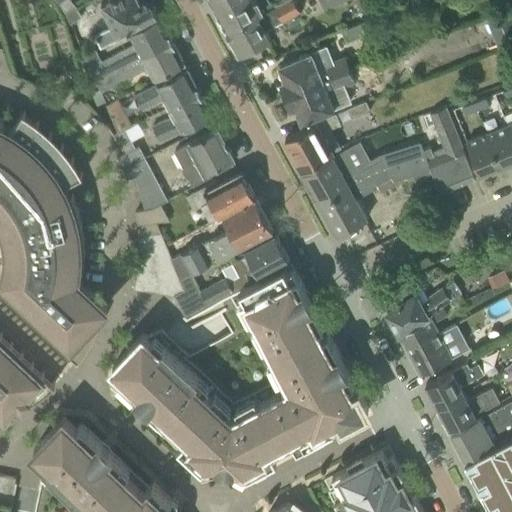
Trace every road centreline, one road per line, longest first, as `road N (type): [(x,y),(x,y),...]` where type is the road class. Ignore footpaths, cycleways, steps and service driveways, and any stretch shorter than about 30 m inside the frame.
road 1 (residential): [(77,381),(117,301),(120,228),(85,145),(56,114),(0,81)]
road 2 (residential): [(335,286),(187,0)]
road 3 (residential): [(215,511),(399,414)]
road 4 (residential): [(335,286),(511,202)]
road 5 (residential): [(215,511),(77,381)]
road 6 (residential): [(399,414),(335,286)]
